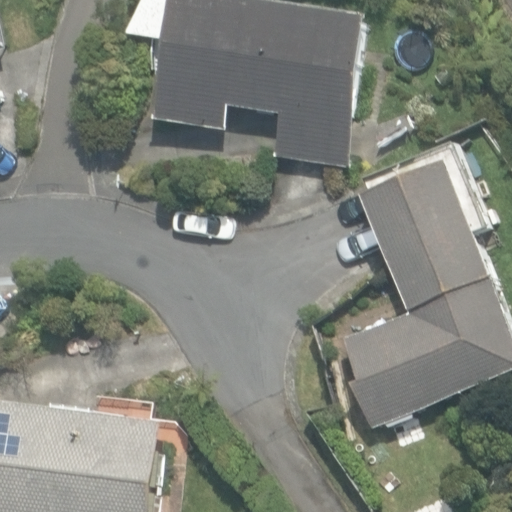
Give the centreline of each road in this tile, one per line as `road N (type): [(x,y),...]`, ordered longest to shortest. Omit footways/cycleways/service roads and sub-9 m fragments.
road 1 (residential): [(38,232),(144,253),(196,281),(261,422),(321,511)]
road 2 (residential): [(38,232),(87,19),(101,0)]
